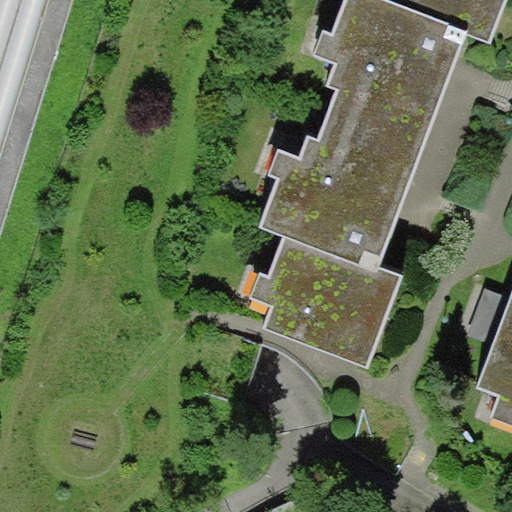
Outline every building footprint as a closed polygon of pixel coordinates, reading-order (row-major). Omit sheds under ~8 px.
[(0,0),(0,170),(52,0),(0,0)] [(411,0),(335,0),(326,24),(317,21),(306,51),(331,60),(323,79),(336,84),(316,138),(302,132),(295,152),(275,145),(266,168),(275,171),(257,220),(280,227),(381,264),(468,20),(411,0)] [(411,0),(468,20),(491,29),(500,0),(411,0)] [(381,264),(280,227),(265,267),(255,263),(246,289),(270,298),(262,322),(366,360),(399,270),(381,264)] [(511,272),(510,272),(466,380),(489,389),(477,419),(510,432),(511,426),(511,272)]
